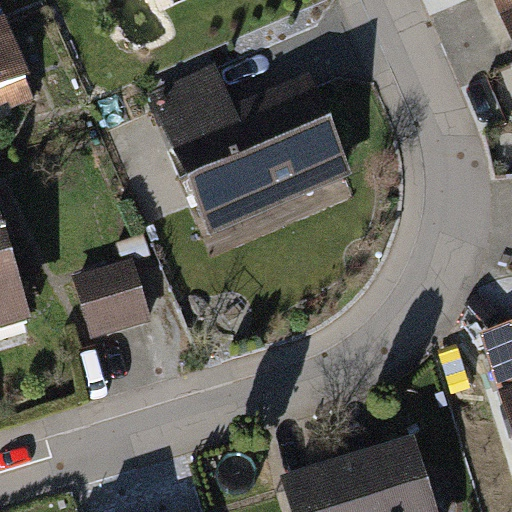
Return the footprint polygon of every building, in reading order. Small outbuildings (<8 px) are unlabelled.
[(0,97),(21,89),(0,34),(0,97)] [(218,83),(151,109),(205,250),(346,196),(307,96),(233,124),(218,83)] [(0,344),(24,336),(0,268),(0,344)] [(125,271),(72,287),(90,347),(143,332),(125,271)] [(511,337),(477,347),(511,476),(511,337)] [(422,511),(407,455),(274,492),(279,511),(422,511)]
